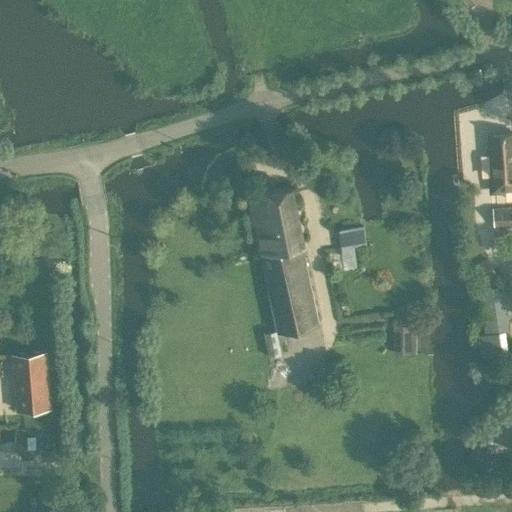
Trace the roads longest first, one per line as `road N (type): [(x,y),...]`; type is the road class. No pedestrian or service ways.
road 1 (unclassified): [(78,156),(511,47)]
road 2 (unclassified): [(107,511),(98,233),(78,156)]
road 3 (track): [(313,511),(511,498)]
